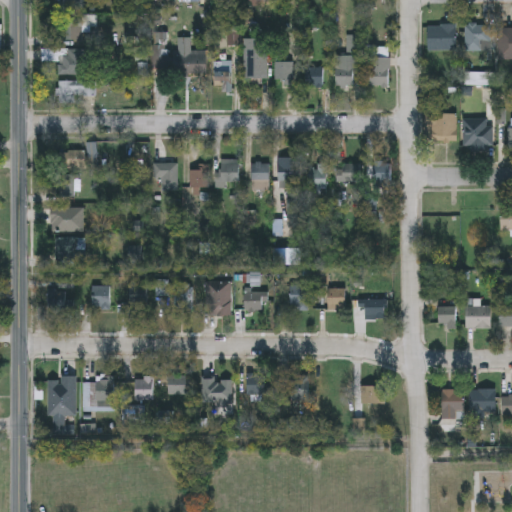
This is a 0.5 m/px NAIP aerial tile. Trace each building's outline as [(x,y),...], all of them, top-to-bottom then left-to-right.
[(81,0),(81,11),(59,11),(59,0),(81,0)] [(81,40),(58,40),(58,17),(81,17),(81,40)] [(456,50),(428,50),(428,24),(456,24),(456,50)] [(465,50),(465,24),(490,24),(490,50),(465,50)] [(511,59),(498,59),(498,28),(511,28),(511,59)] [(335,55),(345,55),(345,35),(360,35),(360,75),(353,75),(353,86),(335,86),(335,55)] [(266,79),(244,79),(244,40),(266,40),(266,79)] [(172,69),(152,69),(152,45),(166,45),(166,51),(206,50),(206,75),(172,75),(172,69)] [(91,65),(84,65),(84,74),(58,74),(58,60),(43,60),(43,49),(90,49),(91,65)] [(389,87),(366,87),(366,58),(389,58),(389,87)] [(231,61),(231,93),(214,93),(214,61),(231,61)] [(292,62),(292,85),(276,85),(276,62),(292,62)] [(322,68),(322,86),(305,86),(305,68),(322,68)] [(74,96),(74,104),(57,103),(58,80),(95,81),(95,96),(74,96)] [(426,142),(426,114),(457,114),(457,142),(426,142)] [(492,150),(464,150),(464,119),(492,119),(492,150)] [(96,169),(60,169),(60,151),(85,151),(85,154),(96,154),(96,169)] [(239,159),(239,182),(220,182),(220,159),(239,159)] [(268,162),(268,190),(252,190),(252,162),(268,162)] [(372,192),(372,162),(390,162),(390,192),(372,192)] [(278,163),(299,163),(299,185),(278,185),(278,163)] [(156,182),(156,164),(178,164),(178,182),(156,182)] [(207,164),(207,188),(190,188),(190,164),(207,164)] [(360,164),(360,182),(337,182),(337,164),(360,164)] [(326,191),(308,191),(308,165),(326,165),(326,191)] [(72,175),(72,197),(58,197),(58,175),(72,175)] [(82,207),(82,232),(50,232),(50,207),(82,207)] [(500,208),(511,208),(511,231),(500,231),(500,208)] [(75,258),(56,258),(56,238),(75,238),(75,258)] [(230,316),(205,316),(204,280),(230,280),(230,316)] [(191,309),(173,308),(173,295),(154,295),(155,281),(192,282),(191,309)] [(129,310),(129,284),(146,284),(146,310),(129,310)] [(110,285),(110,310),(92,310),(92,285),(110,285)] [(307,285),(307,310),(289,310),(289,285),(307,285)] [(68,288),(68,309),(47,309),(47,288),(68,288)] [(344,288),(344,309),(327,309),(327,288),(344,288)] [(244,310),(244,292),(267,292),(267,303),(263,303),(263,310),(244,310)] [(365,317),(365,299),(387,299),(387,317),(365,317)] [(491,305),(491,328),(466,328),(466,305),(491,305)] [(439,328),(439,306),(456,306),(456,328),(439,328)] [(511,328),(499,328),(499,306),(511,306),(511,328)] [(264,374),(264,394),(246,394),(246,374),(264,374)] [(113,375),(113,410),(82,410),(82,381),(94,381),(94,375),(113,375)] [(167,394),(167,376),(189,376),(189,394),(167,394)] [(308,402),(290,402),(290,376),(308,376),(308,402)] [(47,416),(47,378),(75,377),(76,415),(64,415),(64,432),(53,432),(53,416),(47,416)] [(134,400),(134,377),(153,377),(153,400),(134,400)] [(383,385),(383,403),(360,403),(360,385),(383,385)] [(442,418),(442,389),(464,389),(464,418),(442,418)] [(470,417),(470,389),(495,389),(495,417),(470,417)] [(511,415),(502,415),(502,396),(511,396),(511,415)] [(142,428),(122,428),(122,405),(142,405),(142,428)]
